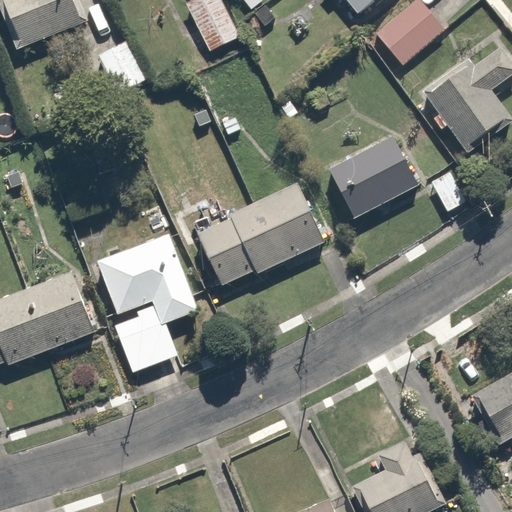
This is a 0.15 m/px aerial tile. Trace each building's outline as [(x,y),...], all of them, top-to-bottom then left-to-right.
[(9,0),(3,3),(25,52),(91,23),(80,0),(9,0)] [(243,41),(222,0),(193,0),(186,4),(212,56),(243,41)] [(350,0),(364,17),(384,0),(350,0)] [(451,37),(421,0),(417,0),(375,33),(405,72),(451,37)] [(101,60),(123,101),(148,87),(127,46),(101,60)] [(473,60),(425,94),(441,118),(435,122),(445,136),(451,131),(469,156),(511,125),(511,121),(494,96),(511,83),(511,59),(507,51),(480,70),(473,60)] [(398,138),(329,172),(354,222),(423,188),(398,138)] [(303,188),(198,236),(223,292),(328,244),(303,188)] [(174,234),(101,260),(123,321),(158,309),(164,327),(171,325),(203,313),(174,234)] [(75,273),(0,305),(0,368),(47,348),(52,359),(103,338),(75,273)] [(511,373),(473,395),(502,445),(511,439),(511,373)] [(394,473),(355,492),(364,511),(431,511),(447,504),(423,455),(417,458),(411,445),(386,457),(394,473)]
